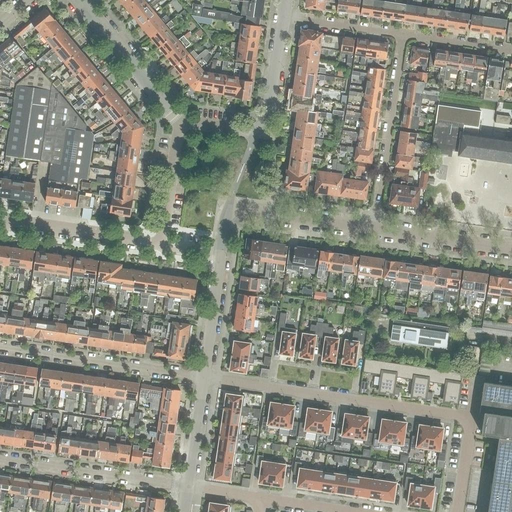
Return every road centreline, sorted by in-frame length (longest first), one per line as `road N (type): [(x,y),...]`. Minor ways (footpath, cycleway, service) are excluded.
road 1 (unclassified): [(203,377),(471,417),(457,511)]
road 2 (unclassified): [(203,377),(0,347)]
road 3 (residential): [(402,32),(372,228)]
road 4 (unclassified): [(0,458),(186,486)]
road 5 (tertiary): [(203,377),(230,207)]
road 6 (unclassified): [(351,511),(186,486)]
road 7 (tertiary): [(182,125),(78,0)]
road 8 (unclassified): [(160,245),(0,220)]
road 9 (tertiary): [(372,228),(230,207)]
road 10 (tertiary): [(511,249),(372,228)]
road 11 (unclassified): [(182,125),(160,245)]
road 12 (tertiary): [(259,133),(283,15)]
